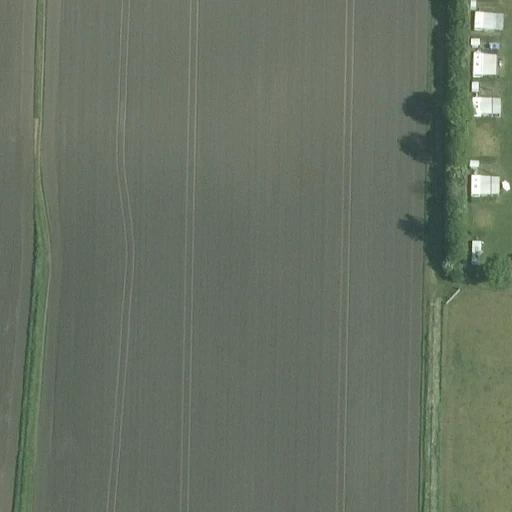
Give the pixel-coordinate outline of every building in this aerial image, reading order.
[(500,16),(472,16),(472,36),(500,36),(500,16)] [(503,78),(504,56),(471,55),(470,77),(503,78)] [(470,99),(471,117),(480,117),(480,99),(470,99)] [(493,157),(491,121),(478,121),(479,132),(469,133),(470,158),(493,157)] [(483,237),(469,237),(469,265),(483,265),(483,237)]
